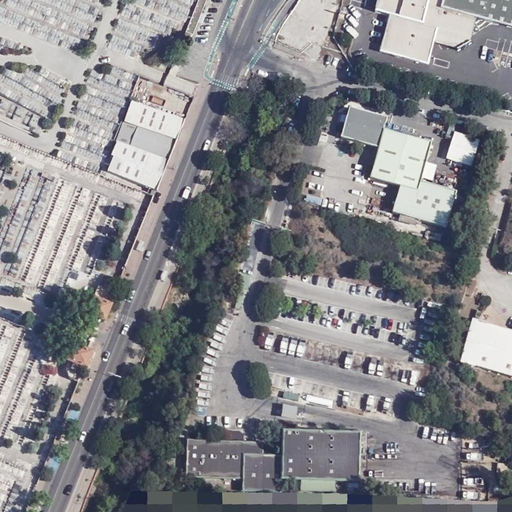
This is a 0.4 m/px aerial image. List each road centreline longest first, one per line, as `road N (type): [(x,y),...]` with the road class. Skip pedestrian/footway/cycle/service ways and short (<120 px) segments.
road 1 (primary): [(47,511),(236,50)]
road 2 (unclassified): [(313,76),(511,127)]
road 3 (unclassified): [(313,76),(258,253)]
